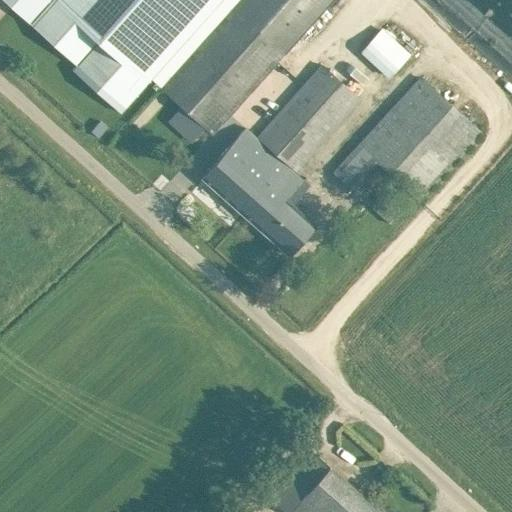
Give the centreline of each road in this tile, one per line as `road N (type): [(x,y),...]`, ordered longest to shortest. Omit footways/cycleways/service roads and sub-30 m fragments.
road 1 (unclassified): [(482,511),(0,82)]
road 2 (unknown): [(479,93),(421,26),(390,11),(345,18),(145,212)]
